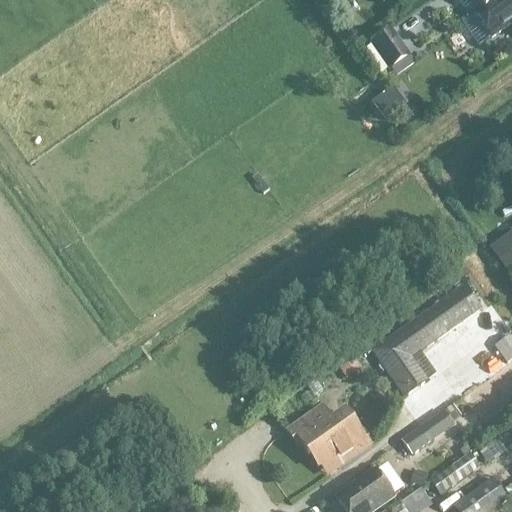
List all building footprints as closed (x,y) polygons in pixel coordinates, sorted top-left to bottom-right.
[(511,25),(511,0),(470,0),(478,12),(474,15),(491,40),(511,25)] [(468,12),(457,20),(474,44),(485,36),(468,12)] [(409,58),(390,32),(371,46),(389,72),(409,58)] [(367,43),(356,48),(370,75),(381,69),(367,43)] [(386,95),(372,105),(385,122),(398,112),(386,95)] [(481,244),(492,239),(482,220),(472,225),(481,244)] [(511,234),(489,252),(509,277),(511,274),(511,234)] [(479,312),(463,289),(372,354),(404,399),(427,383),(411,360),(479,312)] [(511,340),(496,351),(506,365),(511,361),(511,340)] [(462,372),(478,389),(498,372),(482,354),(462,372)] [(357,367),(350,357),(337,366),(344,375),(357,367)] [(272,419),(283,407),(271,396),(260,409),(272,419)] [(289,434),(299,448),(302,445),(308,455),(311,453),(320,466),(336,455),(343,464),(369,446),(362,436),(359,438),(350,425),(337,434),(321,412),(289,434)] [(443,415),(402,443),(412,457),(432,443),(430,439),(450,425),(443,415)] [(479,455),(487,467),(511,450),(511,434),(511,433),(479,455)] [(466,448),(459,453),(464,459),(470,455),(466,448)] [(462,462),(430,484),(439,498),(472,475),(462,462)] [(403,488),(387,465),(376,472),(393,495),(403,488)] [(374,473),(335,500),(344,511),(374,511),(393,499),(374,473)] [(415,474),(412,485),(423,488),(426,477),(415,474)] [(492,482),(453,509),(454,511),(494,511),(507,503),(492,482)]
